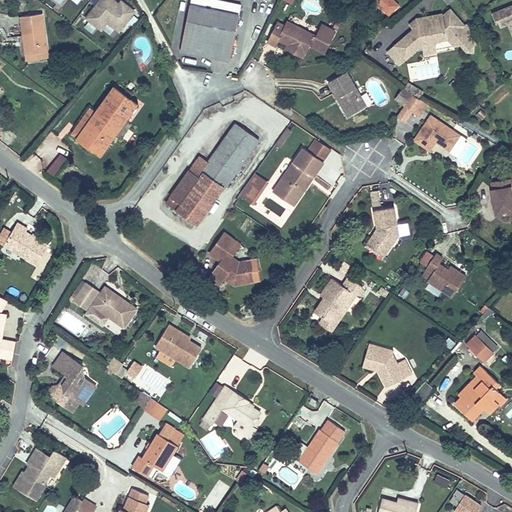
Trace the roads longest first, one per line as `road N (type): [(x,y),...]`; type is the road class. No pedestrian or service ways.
road 1 (residential): [(106,239),(388,424),(511,492)]
road 2 (residential): [(106,218),(127,204),(203,97)]
road 3 (unknown): [(97,511),(111,481),(100,460),(71,439),(16,423)]
